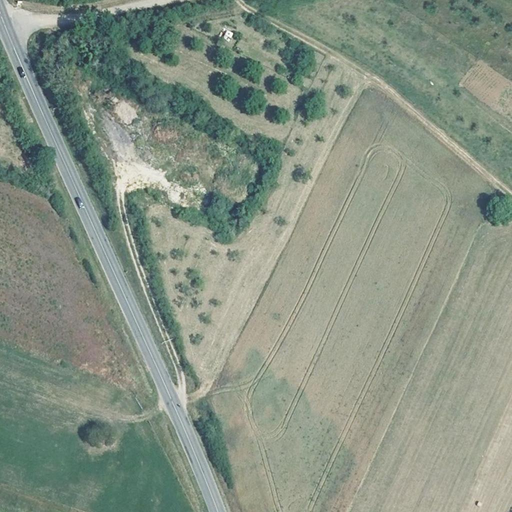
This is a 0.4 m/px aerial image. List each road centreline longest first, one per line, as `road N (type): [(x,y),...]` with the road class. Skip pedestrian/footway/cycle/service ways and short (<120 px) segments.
road 1 (secondary): [(218,511),(0,12)]
road 2 (track): [(236,0),(367,71),(511,195)]
road 3 (track): [(3,23),(164,0)]
